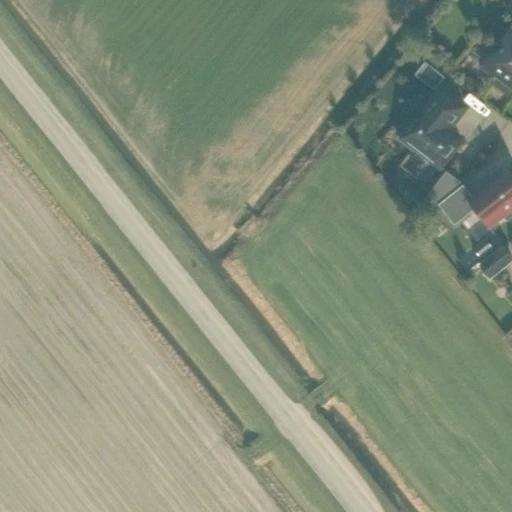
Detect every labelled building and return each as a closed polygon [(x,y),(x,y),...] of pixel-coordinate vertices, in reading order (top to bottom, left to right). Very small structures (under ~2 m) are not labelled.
[(491,52),(480,67),(494,78),(495,76),(511,89),(511,28),(510,32),(492,54),(491,52)] [(425,62),(416,75),(435,89),(444,77),(425,62)] [(425,111),(424,111),(413,125),(410,123),(397,138),(413,151),(416,148),(440,166),(461,139),(448,130),(466,108),(442,89),(425,111)] [(440,180),(452,190),(461,182),(446,171),(440,180)] [(511,179),(506,172),(472,199),(462,186),(439,205),(455,225),(475,209),(490,228),(502,218),(508,219),(511,215),(511,179)] [(479,266),(490,279),(511,262),(511,257),(504,247),(479,266)]
